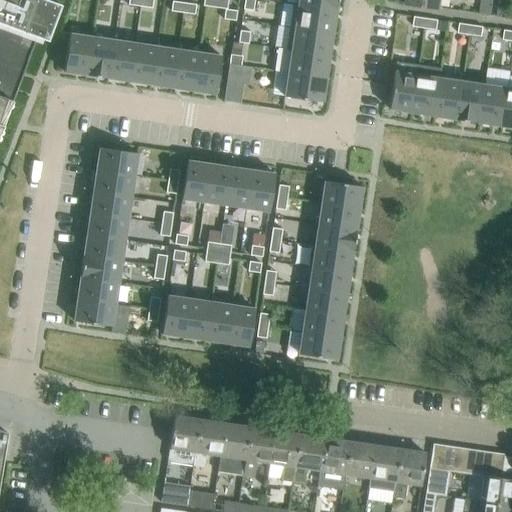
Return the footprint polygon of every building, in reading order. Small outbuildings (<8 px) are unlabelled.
[(0,0),(0,96),(13,101),(37,38),(48,42),(61,5),(50,1),(49,3),(42,0),(0,0)] [(140,0),(140,7),(152,8),(152,0),(140,0)] [(228,0),(215,0),(215,8),(225,9),(227,9),(228,0)] [(254,0),(244,0),(243,9),(253,11),(254,0)] [(298,0),(297,4),(336,10),(337,0),(298,0)] [(404,3),(442,9),(442,7),(440,7),(441,0),(407,0),(407,2),(404,1),(404,3)] [(481,0),(479,14),(491,16),(492,0),(481,0)] [(510,0),(499,0),(496,17),(508,19),(510,0)] [(172,1),(171,11),(183,13),(184,3),(172,1)] [(184,3),(183,13),(194,15),(196,5),(184,3)] [(293,4),(289,27),(332,33),(336,10),(297,4),(293,4)] [(225,9),(224,19),(236,21),(237,11),(227,9),(225,9)] [(414,17),(413,26),(425,28),(426,19),(414,17)] [(426,19),(425,28),(437,30),(438,21),(426,19)] [(460,24),(458,33),(470,35),(471,25),(460,24)] [(471,25),(470,35),(481,37),(483,27),(471,25)] [(286,50),(286,51),(291,51),(329,57),(332,33),(289,27),(286,50)] [(511,31),(504,30),(503,40),(511,41),(511,31)] [(248,44),(250,32),(240,31),(238,43),(248,44)] [(69,34),(64,72),(85,75),(91,37),(69,34)] [(91,37),(85,75),(107,78),(113,40),(91,37)] [(113,40),(107,78),(129,81),(134,43),(113,40)] [(129,81),(150,84),(156,46),(134,43),(129,81)] [(156,46),(150,84),(172,88),(178,50),(156,46)] [(278,48),(274,72),(287,74),(325,80),(329,57),(291,51),(286,51),(286,50),(278,48)] [(178,50),(172,88),(194,91),(199,53),(178,50)] [(199,53),(194,91),(215,94),(221,56),(199,53)] [(229,64),(241,66),(242,56),(230,54),(229,64)] [(396,61),(389,109),(413,112),(419,75),(420,65),(396,61)] [(230,65),(227,81),(242,83),(247,84),(250,68),(230,65)] [(486,85),(481,123),(503,126),(509,88),(511,78),(511,72),(489,69),(486,85)] [(287,74),(284,96),(322,102),(325,80),(287,74)] [(419,75),(413,112),(436,116),(441,78),(419,75)] [(509,88),(503,126),(511,127),(511,77),(511,78),(509,88)] [(464,81),(441,78),(436,116),(458,119),(464,81)] [(481,123),(486,85),(464,81),(458,119),(481,123)] [(0,136),(13,101),(0,96),(0,136)] [(99,148),(96,169),(134,175),(137,153),(99,148)] [(187,161),(181,199),(203,202),(209,164),(187,161)] [(209,164),(203,202),(225,205),(230,167),(209,164)] [(230,167),(225,205),(246,208),(252,170),(230,167)] [(134,175),(96,169),(93,191),(131,197),(134,175)] [(169,169),(168,181),(177,182),(179,170),(169,169)] [(252,170),(246,208),(268,212),(274,174),(252,170)] [(168,181),(166,192),(176,194),(177,182),(168,181)] [(324,181),(321,203),(359,208),(362,187),(324,181)] [(279,185),(277,197),(286,198),(288,187),(279,185)] [(93,191),(89,213),(127,218),(131,197),(93,191)] [(277,197),(275,209),(285,210),(286,198),(277,197)] [(321,203),(317,225),(355,230),(359,208),(321,203)] [(161,224),(171,225),(173,213),(163,212),(161,224)] [(127,218),(89,213),(86,234),(124,240),(127,218)] [(171,225),(161,224),(160,235),(170,237),(171,225)] [(355,230),(317,225),(314,246),(352,252),(355,230)] [(272,228),(270,240),(280,241),(282,229),(272,228)] [(86,234),(83,256),(121,261),(124,240),(86,234)] [(176,234),(174,244),(186,246),(188,236),(176,234)] [(270,240),(269,252),(278,253),(280,241),(270,240)] [(207,242),(206,252),(218,254),(219,244),(207,242)] [(218,254),(229,255),(231,245),(219,244),(218,254)] [(251,246),(250,255),(262,257),(263,247),(251,246)] [(311,268),(349,273),(352,252),(314,246),(311,268)] [(173,250),(172,260),(184,262),(185,252),(173,250)] [(216,263),(218,254),(206,252),(204,262),(216,263)] [(157,254),(155,266),(165,268),(166,256),(157,254)] [(229,255),(218,254),(216,263),(228,265),(229,255)] [(83,256),(80,277),(118,283),(121,261),(83,256)] [(249,261),(248,271),(259,273),(261,263),(249,261)] [(155,266),(153,278),(163,279),(165,268),(155,266)] [(349,273),(311,268),(308,289),(346,295),(349,273)] [(266,271),(264,282),(274,284),(276,272),(266,271)] [(77,299),(114,305),(118,283),(80,277),(77,299)] [(274,284),(264,282),(262,294),(272,296),(274,284)] [(308,289),(305,311),(343,316),(346,295),(308,289)] [(167,296),(161,334),(183,337),(189,299),(167,296)] [(150,297),(148,309),(158,310),(160,299),(150,297)] [(77,299),(73,321),(111,326),(114,305),(77,299)] [(189,299),(183,337),(205,340),(210,302),(189,299)] [(210,302),(205,340),(226,343),(232,305),(210,302)] [(232,305),(226,343),(248,347),(254,309),(232,305)] [(148,309),(147,321),(156,322),(157,322),(158,310),(148,309)] [(343,316),(305,311),(301,332),(339,338),(343,316)] [(259,313),(258,325),(268,327),(269,315),(259,313)] [(268,327),(258,325),(256,337),(266,338),(268,327)] [(301,332),(298,354),(336,360),(339,338),(301,332)] [(193,464),(200,420),(174,416),(167,460),(193,464)] [(200,420),(193,464),(193,465),(193,467),(203,468),(206,454),(219,456),(224,424),(200,420)] [(217,471),(242,474),(244,460),(249,427),(224,424),(219,456),(217,471)] [(249,427),(244,460),(242,474),(254,476),(256,461),(270,463),(274,431),(249,427)] [(280,480),(292,482),(294,467),(299,435),(274,431),(270,463),(282,465),(280,480)] [(299,435),(294,467),(292,482),(304,483),(306,469),(320,471),(325,439),(299,435)] [(320,471),(318,485),(343,489),(345,474),(350,442),(325,439),(320,471)] [(374,446),(350,442),(345,474),(369,478),(374,446)] [(429,468),(441,470),(444,446),(432,444),(429,468)] [(369,478),(368,487),(393,491),(400,450),(374,446),(369,478)] [(456,447),(444,446),(441,470),(448,471),(452,471),(456,447)] [(452,471),(464,473),(467,449),(456,447),(452,471)] [(469,474),(475,475),(478,451),(467,449),(464,473),(469,474)] [(425,453),(400,450),(393,491),(393,496),(404,498),(406,484),(420,486),(425,453)] [(483,476),(487,476),(490,452),(478,451),(475,475),(483,476)] [(490,452),(487,476),(500,478),(503,457),(504,454),(490,452)] [(469,474),(466,498),(511,505),(511,457),(503,457),(500,478),(487,476),(483,476),(475,475),(469,474)] [(425,492),(435,493),(445,495),(448,471),(441,470),(429,468),(425,492)] [(188,507),(190,491),(191,487),(189,486),(164,483),(161,503),(188,507)] [(214,495),(190,491),(188,507),(212,510),(214,495)] [(425,492),(423,507),(433,508),(435,493),(425,492)] [(455,497),(452,511),(510,511),(511,505),(466,498),(455,497)] [(222,511),(224,511),(236,511),(238,504),(223,502),(222,511)]
